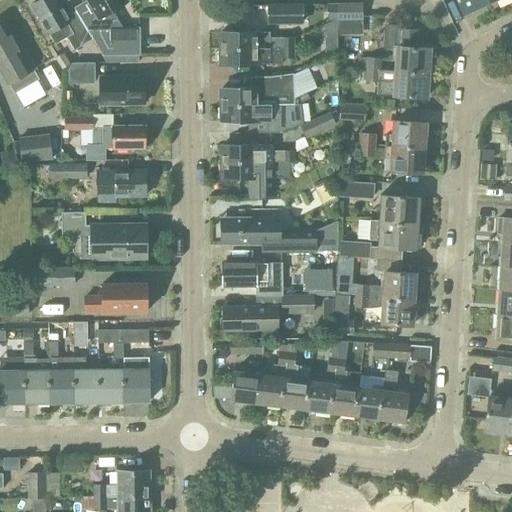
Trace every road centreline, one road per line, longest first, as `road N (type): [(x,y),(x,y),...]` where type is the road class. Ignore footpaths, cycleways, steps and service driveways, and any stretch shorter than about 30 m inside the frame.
road 1 (residential): [(193,438),(188,0)]
road 2 (residential): [(441,467),(464,94)]
road 3 (residential): [(441,467),(193,438)]
road 4 (residential): [(193,438),(0,438)]
